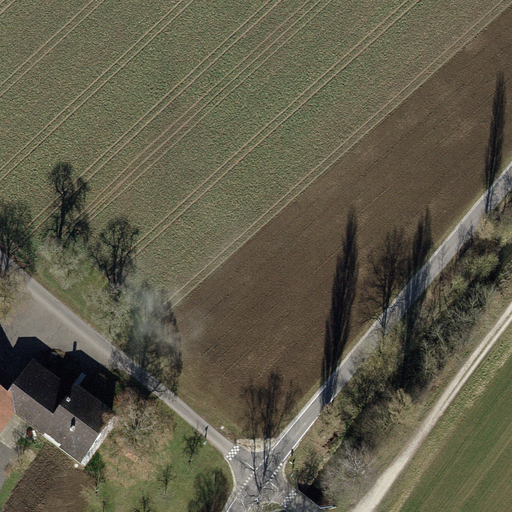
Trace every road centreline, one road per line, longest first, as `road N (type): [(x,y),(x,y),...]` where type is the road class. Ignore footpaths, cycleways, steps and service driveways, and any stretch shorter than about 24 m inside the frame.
road 1 (unclassified): [(0,255),(260,473)]
road 2 (track): [(362,511),(511,310)]
